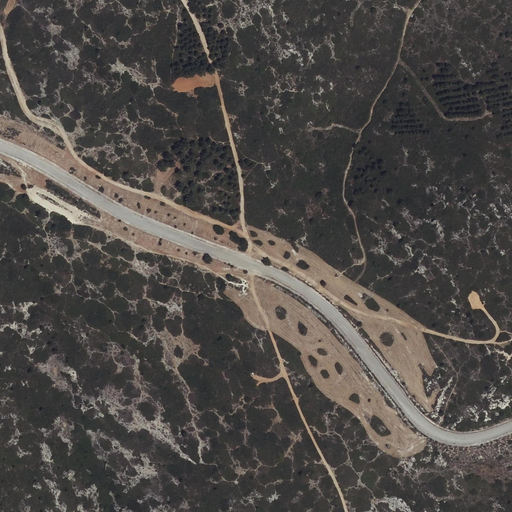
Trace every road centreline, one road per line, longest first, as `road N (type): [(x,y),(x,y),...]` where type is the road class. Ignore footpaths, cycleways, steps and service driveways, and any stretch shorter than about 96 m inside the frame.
road 1 (unclassified): [(0,144),(146,223),(313,294),(433,431),(467,438),(511,425)]
road 2 (track): [(243,225),(118,185),(80,161),(53,120),(27,112),(0,24)]
road 3 (track): [(475,298),(496,333),(470,340),(346,305),(298,268),(250,248)]
road 4 (track): [(249,262),(214,70),(184,0)]
road 5 (track): [(249,262),(261,322),(351,511)]
